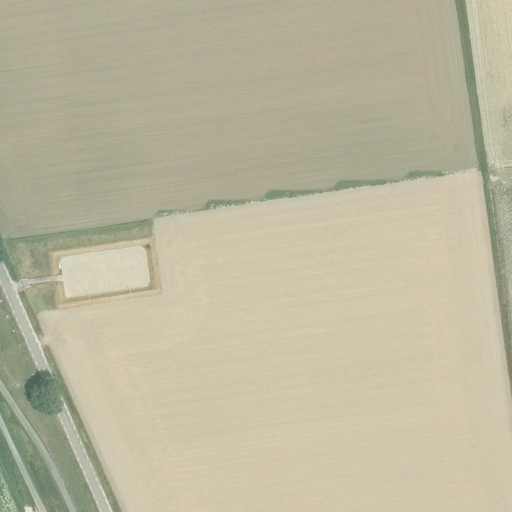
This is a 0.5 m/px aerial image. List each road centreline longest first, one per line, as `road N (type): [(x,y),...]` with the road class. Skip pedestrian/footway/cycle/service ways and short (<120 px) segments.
road 1 (tertiary): [(105,511),(0,268)]
road 2 (unclassified): [(71,511),(0,386)]
